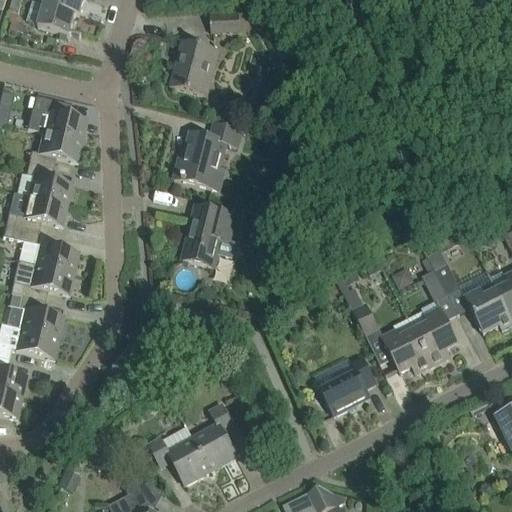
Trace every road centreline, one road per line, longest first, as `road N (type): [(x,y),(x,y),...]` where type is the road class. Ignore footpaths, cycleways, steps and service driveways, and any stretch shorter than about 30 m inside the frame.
road 1 (residential): [(0,446),(43,435),(106,345),(113,317),(109,97)]
road 2 (residential): [(234,511),(511,374)]
